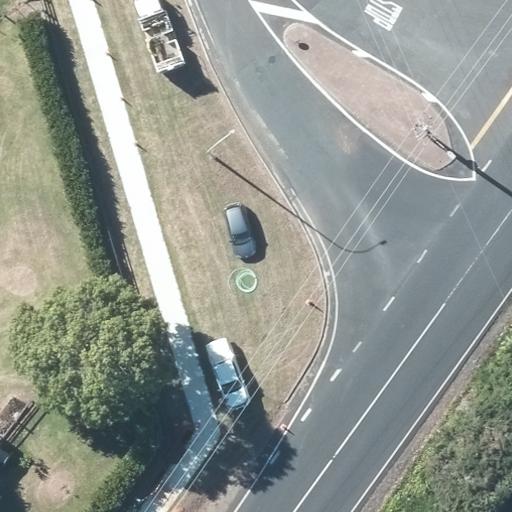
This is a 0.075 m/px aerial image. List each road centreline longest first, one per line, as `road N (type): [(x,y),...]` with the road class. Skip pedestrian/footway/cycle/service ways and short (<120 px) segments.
road 1 (unclassified): [(437,317),(370,216),(283,111),(229,0)]
road 2 (tertiary): [(437,317),(298,511)]
road 3 (unclassified): [(371,0),(511,49)]
road 4 (tertiary): [(511,214),(437,317)]
